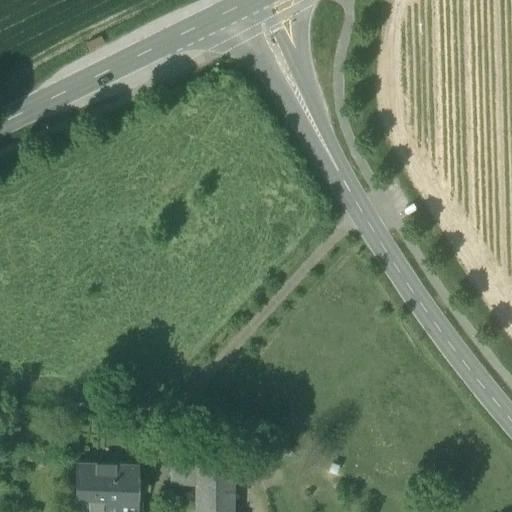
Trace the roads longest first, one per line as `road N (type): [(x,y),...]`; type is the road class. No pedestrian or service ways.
road 1 (tertiary): [(248,5),(368,217),(460,359),(511,422)]
road 2 (secondary): [(248,5),(0,125)]
